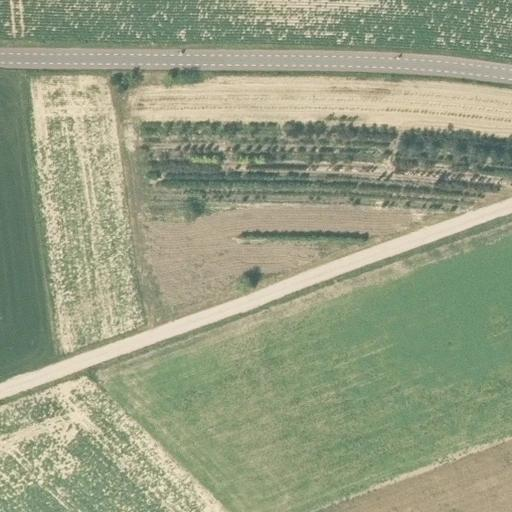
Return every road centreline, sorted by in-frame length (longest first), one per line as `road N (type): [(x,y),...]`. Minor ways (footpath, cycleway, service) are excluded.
road 1 (track): [(0,395),(511,209)]
road 2 (tertiary): [(511,74),(364,62),(0,59)]
